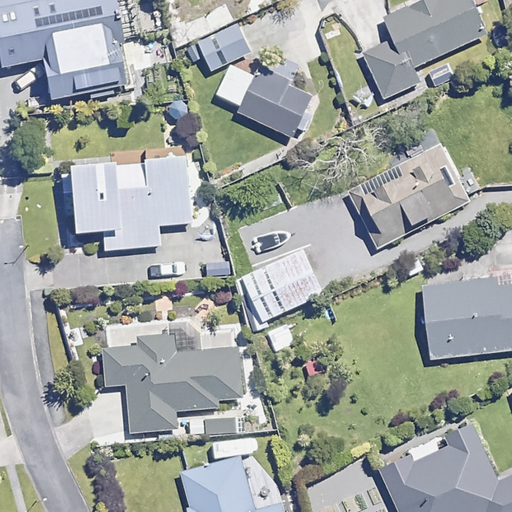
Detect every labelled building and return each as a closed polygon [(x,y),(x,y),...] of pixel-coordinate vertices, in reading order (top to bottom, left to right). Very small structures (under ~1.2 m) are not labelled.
[(121,0),(0,0),(0,53),(46,47),(119,36),(126,35),(121,0)] [(468,0),(404,0),(381,11),(407,64),(482,28),(468,0)] [(160,3),(144,6),(148,35),(165,33),(160,3)] [(222,26),(189,38),(199,67),(233,55),(222,26)] [(119,36),(46,47),(51,74),(123,63),(119,36)] [(312,88),(255,60),(228,114),(285,142),(312,88)] [(429,148),(355,184),(382,239),(456,203),(429,148)] [(190,156),(75,156),(75,228),(102,228),(101,245),(155,245),(155,220),(190,220),(190,156)] [(304,245),(242,272),(260,315),(322,289),(304,245)] [(497,274),(417,278),(421,353),(511,348),(511,277),(497,278),(497,274)] [(100,383),(119,382),(120,431),(173,430),(172,411),(217,409),(217,398),(238,397),(237,350),(165,352),(164,336),(139,337),(139,342),(99,344),(100,383)] [(511,511),(511,475),(498,482),(469,420),(378,464),(400,511),(511,511)] [(284,511),(280,499),(256,507),(238,450),(175,469),(187,507),(183,508),(184,511),(284,511)]
